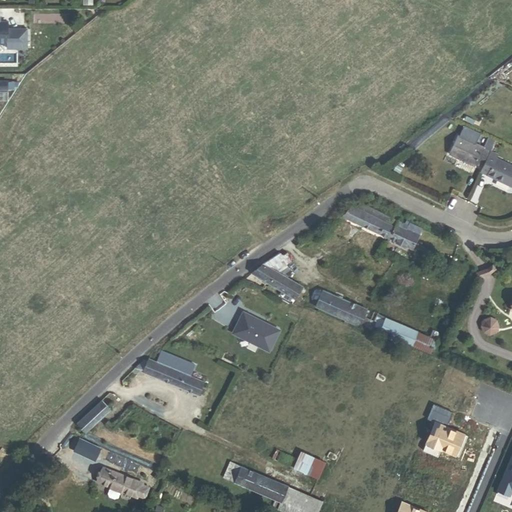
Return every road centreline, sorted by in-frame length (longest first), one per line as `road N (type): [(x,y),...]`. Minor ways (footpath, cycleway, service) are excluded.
road 1 (residential): [(0,489),(135,361),(362,186)]
road 2 (residential): [(511,241),(487,243),(362,186)]
